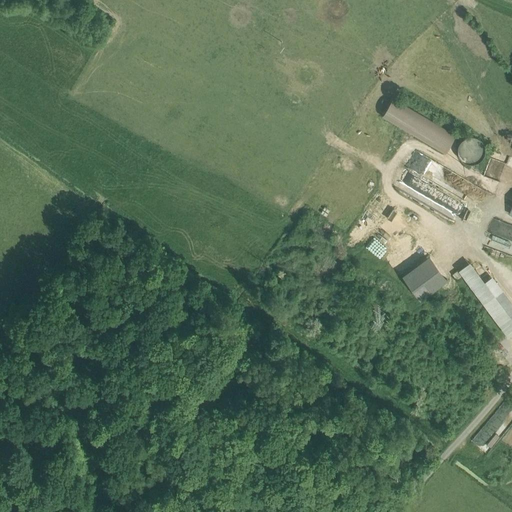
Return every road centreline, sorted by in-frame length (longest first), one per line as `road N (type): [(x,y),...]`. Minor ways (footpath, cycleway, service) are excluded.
road 1 (track): [(213,73),(221,86),(286,93),(373,119),(393,165)]
road 2 (track): [(511,376),(395,511)]
